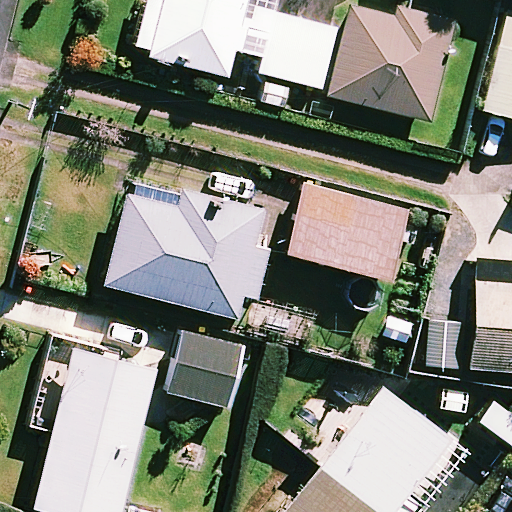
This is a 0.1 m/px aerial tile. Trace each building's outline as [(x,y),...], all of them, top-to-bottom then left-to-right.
[(318,91),(332,29),(243,8),(244,0),(142,0),(130,56),(222,78),(229,52),(258,59),(254,76),(318,91)] [(447,25),(341,2),(320,101),(426,124),(447,25)] [(511,16),(503,15),(479,113),(511,120),(511,16)] [(401,214),(300,187),(282,257),(383,283),(401,214)] [(257,213),(177,192),(172,212),(123,199),(101,287),(231,320),(237,295),(251,299),(263,252),(247,248),(257,213)] [(511,287),(470,285),(463,371),(511,374),(511,287)] [(238,349),(180,334),(165,395),(223,409),(238,349)] [(68,353),(56,401),(40,397),(32,430),(48,434),(29,511),(32,511),(115,511),(150,373),(68,353)] [(392,511),(388,509),(442,440),(378,389),(281,511),(392,511)]
